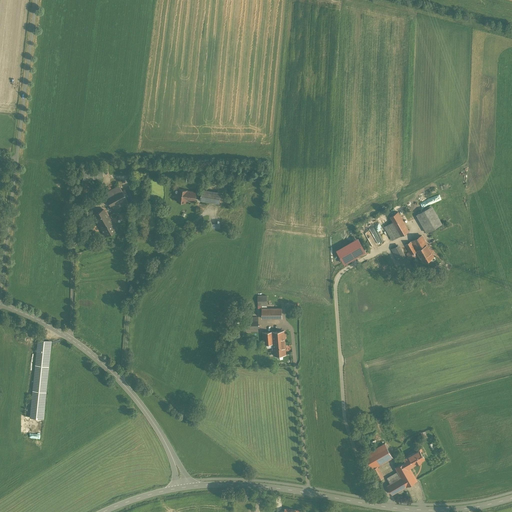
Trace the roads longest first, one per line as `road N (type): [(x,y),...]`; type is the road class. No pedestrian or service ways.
road 1 (tertiary): [(511,497),(426,509),(261,485),(182,487)]
road 2 (unclassified): [(35,0),(0,293)]
road 3 (tertiary): [(0,303),(67,336),(121,382),(160,433),(182,487)]
road 4 (track): [(117,378),(131,290),(206,207)]
road 5 (track): [(511,35),(371,0)]
